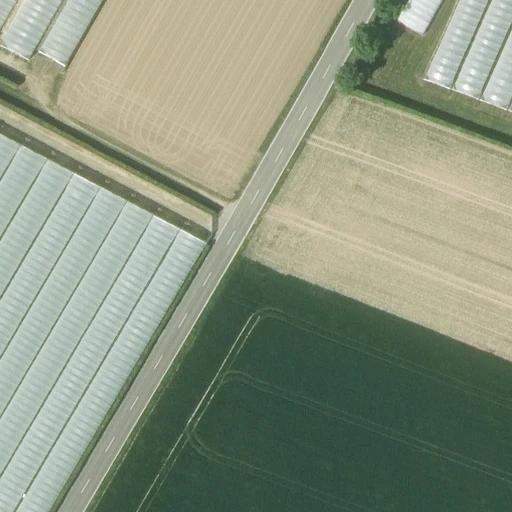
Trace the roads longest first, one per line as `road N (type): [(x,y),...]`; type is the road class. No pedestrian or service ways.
road 1 (residential): [(70,511),(366,0)]
road 2 (track): [(240,219),(0,94)]
